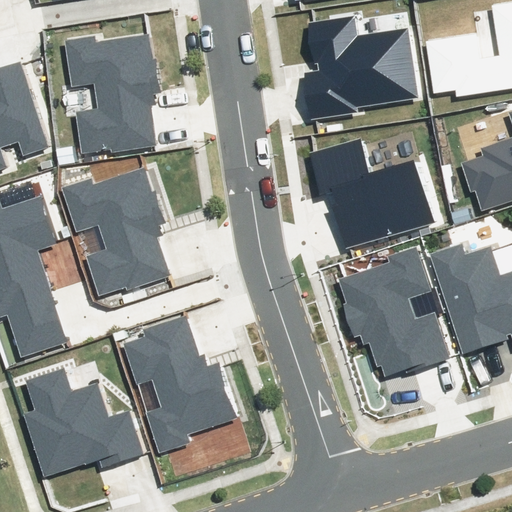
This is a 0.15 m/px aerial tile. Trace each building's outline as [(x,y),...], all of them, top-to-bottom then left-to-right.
[(427,36),(437,90),(459,86),(460,94),(511,84),(511,0),(504,0),(499,1),(508,51),(486,55),(481,26),(427,36)] [(309,66),(317,117),(366,109),(365,103),(425,93),(414,24),(363,32),(360,13),(315,20),(322,64),(309,66)] [(83,101),(90,147),(163,136),(157,98),(162,97),(161,86),(164,85),(156,30),(102,38),(101,31),(72,35),(78,81),(98,78),(101,98),(83,101)] [(0,167),(12,163),(6,144),(27,137),(32,150),(54,143),(25,57),(0,65),(0,167)] [(341,186),(356,240),(439,217),(422,155),(375,168),(366,134),(318,148),(329,189),(341,186)] [(484,181),(491,204),(511,196),(511,136),(489,144),(491,150),(468,158),(476,184),(484,181)] [(90,246),(104,291),(174,269),(162,232),(167,230),(164,219),(167,218),(150,164),(98,181),(96,174),(68,183),(82,227),(101,221),(107,241),(90,246)] [(0,315),(11,312),(24,355),(75,339),(46,242),(61,237),(49,195),(7,207),(0,187),(0,315)] [(468,239),(436,249),(468,348),(511,334),(511,265),(505,268),(495,240),(471,247),(468,239)] [(346,272),(355,299),(350,301),(361,335),(366,333),(369,342),(374,340),(382,363),(388,360),(391,369),(410,363),(412,369),(460,354),(423,241),(390,252),(392,257),(346,272)] [(150,405),(164,448),(198,437),(196,430),(243,415),(224,358),(214,362),(211,353),(203,356),(189,316),(153,327),(154,331),(132,338),(146,380),(156,377),(163,401),(150,405)] [(31,407),(51,468),(107,451),(111,462),(154,448),(139,403),(118,409),(107,375),(73,386),(67,368),(33,378),(41,403),(31,407)]
